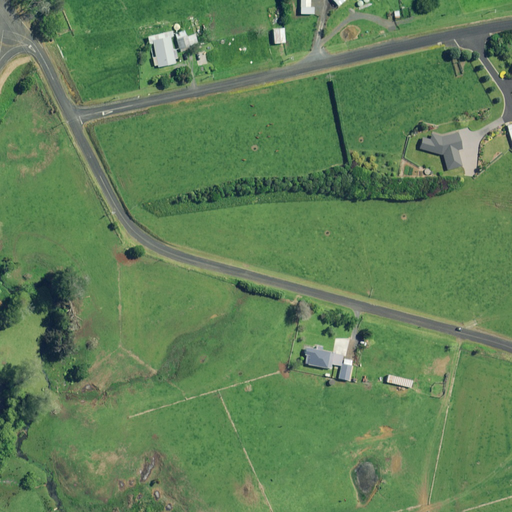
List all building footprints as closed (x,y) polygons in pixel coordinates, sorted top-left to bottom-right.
[(299,0),(300,14),(313,15),(313,8),(310,8),(309,0),(299,0)] [(194,34),(203,31),(199,18),(190,20),(194,34)] [(272,28),(273,43),(284,42),(282,27),(272,28)] [(194,34),(186,36),(183,28),(181,29),(182,31),(174,33),(176,38),(175,38),(178,48),(179,48),(180,51),(190,48),(189,45),(197,43),(194,34)] [(156,65),(157,67),(178,62),(175,49),(172,50),(169,36),(172,35),(171,30),(146,36),(148,44),(149,43),(151,43),(154,57),(152,57),(151,57),(153,65),(156,65)] [(462,150),(458,133),(441,137),(431,135),(430,141),(422,138),(419,149),(443,156),(446,170),(461,167),(457,151),(462,150)] [(336,359),(332,358),(333,353),(305,348),(304,355),(306,356),(305,365),(332,369),(332,364),(335,365),(336,359)] [(351,365),(341,363),(339,379),(348,381),(351,365)] [(412,381),(387,376),(386,383),(410,388),(412,381)]
